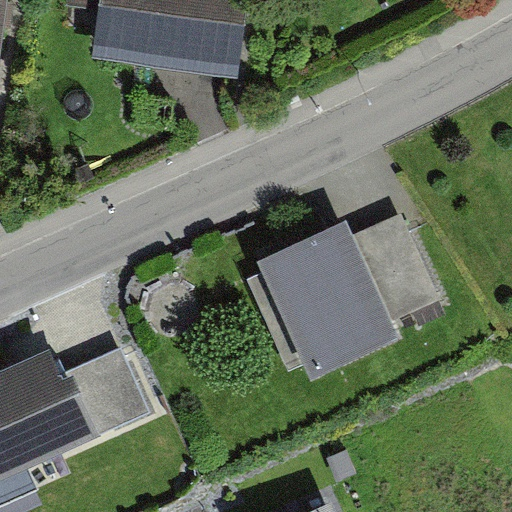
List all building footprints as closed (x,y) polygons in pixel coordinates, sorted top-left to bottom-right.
[(67,0),(68,1),(98,5),(94,37),(92,50),(239,68),(241,55),(246,14),(247,0),(67,0)] [(348,209),(259,248),(267,265),(248,273),(288,364),(307,356),(312,367),(401,327),(396,316),(442,296),(403,209),(357,229),(348,209)] [(151,412),(122,350),(62,377),(91,439),(151,412)] [(51,351),(0,373),(0,480),(91,439),(62,377),(51,351)] [(343,511),(334,491),(287,511),(343,511)]
